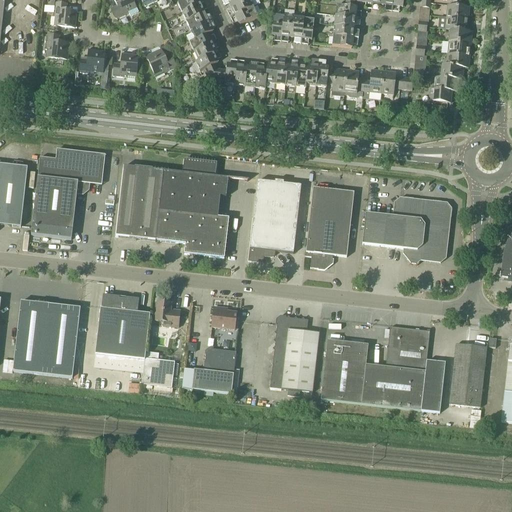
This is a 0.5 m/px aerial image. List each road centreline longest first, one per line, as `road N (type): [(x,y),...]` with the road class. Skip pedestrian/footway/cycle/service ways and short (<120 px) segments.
road 1 (unclassified): [(0,259),(472,311)]
road 2 (primary): [(426,156),(0,111)]
road 3 (residential): [(208,0),(229,51),(360,66)]
